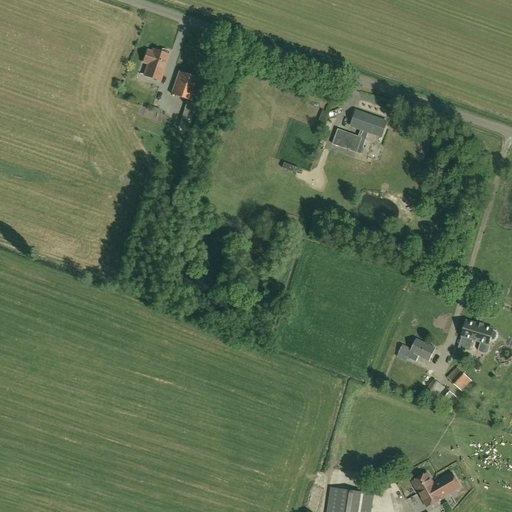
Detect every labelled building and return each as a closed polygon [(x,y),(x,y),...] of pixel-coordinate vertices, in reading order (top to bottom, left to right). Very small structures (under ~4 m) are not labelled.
[(159,81),(168,55),(169,52),(168,51),(163,49),(162,50),(161,52),(153,50),(152,53),(147,51),(143,62),(148,64),(144,75),(159,81)] [(190,101),(198,79),(178,72),(170,94),(190,101)] [(188,131),(196,104),(186,101),(178,128),(188,131)] [(381,137),(387,122),(356,111),(351,126),(363,130),(360,138),(337,130),(333,145),(356,153),(361,139),(365,140),(368,132),(381,137)] [(478,324),(477,324),(466,321),(461,336),(462,336),(458,348),(469,352),(473,339),(478,324)] [(490,346),(488,344),(490,340),(492,340),(494,340),(495,338),(496,334),(496,332),(494,331),(493,330),(493,329),(482,326),(483,324),(477,322),(477,324),(478,324),(473,339),(481,342),(479,350),(480,352),(485,354),(488,353),(490,346)] [(429,361),(435,348),(416,339),(411,349),(402,345),(399,353),(416,361),(419,356),(429,361)] [(462,391),(471,381),(457,367),(447,378),(462,391)] [(438,397),(443,401),(448,406),(456,397),(447,388),(446,388),(434,379),(421,396),(432,405),(438,397)] [(427,487),(433,484),(427,473),(412,481),(426,506),(441,498),(441,497),(437,491),(431,495),(427,487)] [(437,491),(441,497),(459,486),(452,473),(433,484),(427,487),(431,495),(437,491)] [(404,488),(407,496),(415,493),(413,486),(404,488)] [(331,488),(326,511),(369,511),(372,494),(331,488)]
